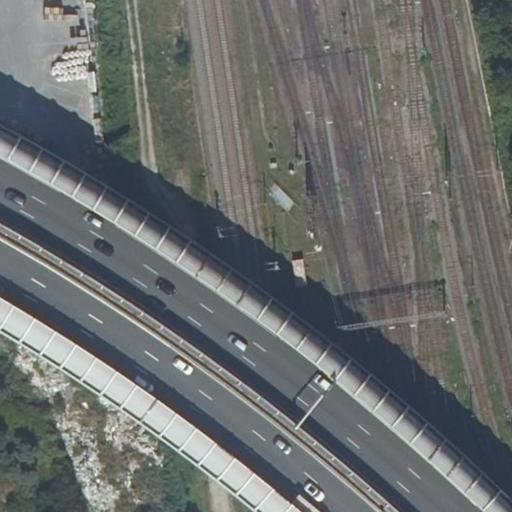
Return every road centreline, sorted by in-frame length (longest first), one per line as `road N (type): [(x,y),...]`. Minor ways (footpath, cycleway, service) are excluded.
road 1 (motorway): [(436,511),(172,298),(0,190)]
road 2 (motorway): [(0,275),(189,394),(337,511)]
